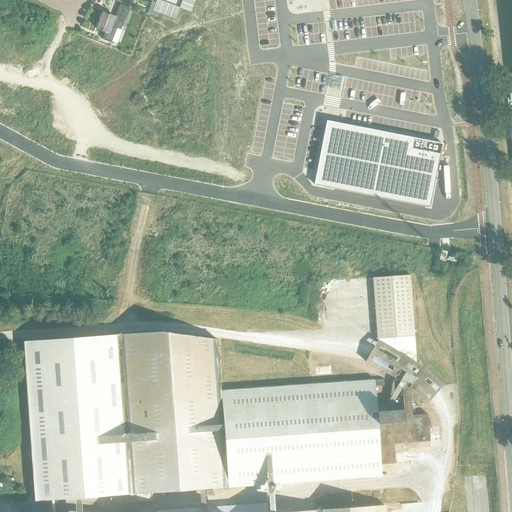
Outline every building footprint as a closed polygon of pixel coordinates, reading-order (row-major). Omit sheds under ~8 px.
[(159,0),(157,0),(153,10),(159,13),(161,7),(163,1),(159,0)] [(161,7),(159,13),(164,15),(166,9),(169,4),(163,1),(161,7)] [(121,30),(130,7),(121,4),(116,16),(104,11),(97,28),(106,31),(103,39),(112,43),(117,29),(121,30)] [(166,9),(164,15),(170,17),(172,11),(174,6),(169,4),(166,9)] [(183,4),(180,9),(192,14),(194,8),(183,4)] [(172,11),(170,17),(175,19),(178,14),(180,8),(174,6),(172,11)] [(315,184),(314,185),(368,195),(430,207),(435,180),(442,144),(391,134),(341,124),(334,123),(326,128),(320,156),(315,184)] [(408,275),(372,278),(377,332),(414,331),(410,275),(408,275)] [(155,300),(156,288),(146,288),(145,299),(155,300)] [(273,489),(276,489),(276,484),(381,477),(380,465),(376,411),(374,380),(221,391),(217,340),(169,331),(25,341),(36,501),(136,494),(137,503),(152,502),(151,493),(256,486),(256,492),(268,491),(267,485),(272,484),(273,489)] [(416,413),(416,440),(432,440),(432,413),(416,413)]
